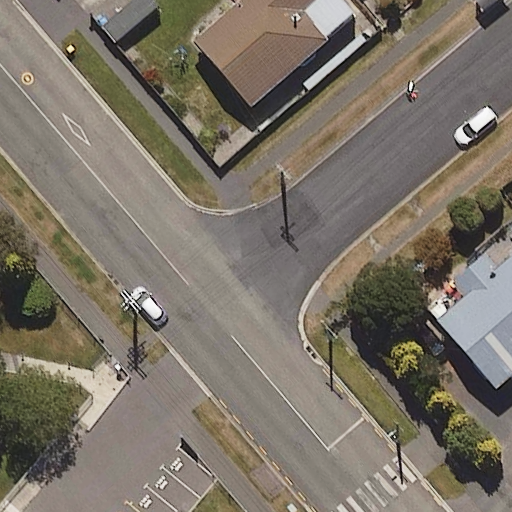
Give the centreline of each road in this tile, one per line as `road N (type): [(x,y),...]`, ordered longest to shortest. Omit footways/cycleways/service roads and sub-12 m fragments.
road 1 (residential): [(511,49),(205,312)]
road 2 (secondary): [(0,71),(205,312)]
road 3 (secondary): [(205,312),(378,511)]
